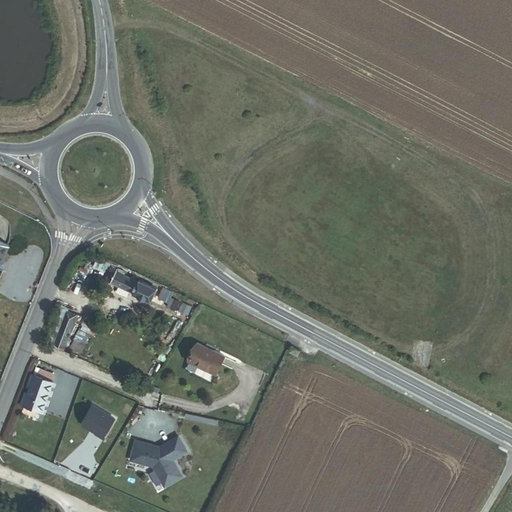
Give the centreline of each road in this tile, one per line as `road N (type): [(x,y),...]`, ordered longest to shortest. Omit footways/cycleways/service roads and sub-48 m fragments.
road 1 (secondary): [(511,435),(264,307),(160,226)]
road 2 (unclassified): [(0,416),(70,235)]
